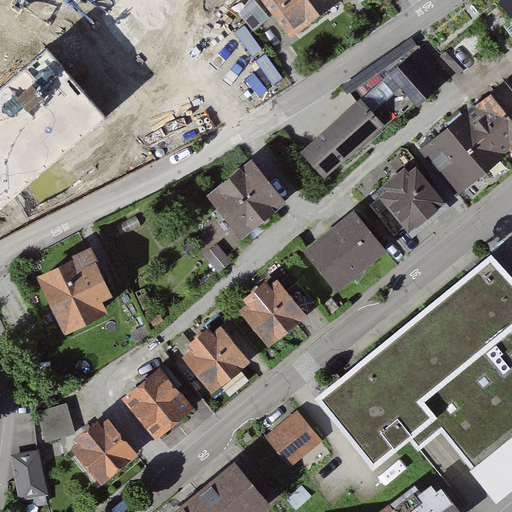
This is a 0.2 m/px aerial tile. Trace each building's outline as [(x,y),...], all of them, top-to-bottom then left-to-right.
[(49,45),(10,0),(0,0),(0,232),(174,87),(224,14),(233,19),(246,0),(96,0),(90,9),(76,20),(61,42),(54,49),(49,45)] [(263,0),(293,43),(354,1),(353,0),(263,0)] [(511,0),(505,0),(502,3),(511,15),(511,0)] [(253,24),(268,20),(264,2),(249,5),(253,24)] [(420,109),(439,88),(405,56),(386,78),(420,109)] [(511,157),(511,79),(424,147),(463,196),(511,157)] [(323,184),(381,129),(358,104),(300,160),(323,184)] [(283,206),(245,160),(200,197),(238,243),(283,206)] [(412,162),(372,192),(409,243),(450,212),(412,162)] [(393,262),(359,211),(306,247),(340,298),(393,262)] [(115,313),(89,253),(32,278),(58,338),(115,313)] [(511,278),(491,253),(315,399),(373,469),(409,439),(421,453),(442,435),(495,498),(511,484),(511,278)] [(315,308),(279,266),(232,306),(268,348),(315,308)] [(249,366),(215,321),(175,351),(208,396),(249,366)] [(195,413),(160,367),(124,394),(160,440),(195,413)] [(41,409),(46,437),(77,432),(72,403),(41,409)] [(328,443),(303,409),(269,433),(294,467),(328,443)] [(141,456),(103,413),(68,443),(106,486),(141,456)] [(16,452),(18,498),(44,497),(42,451),(16,452)] [(258,511),(271,502),(235,458),(168,511),(258,511)] [(461,511),(429,476),(382,511),(461,511)]
